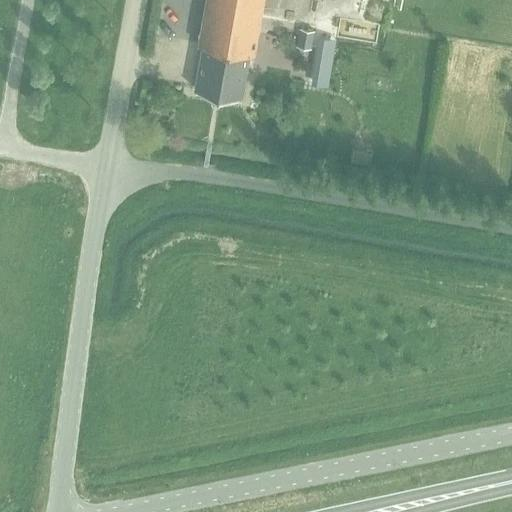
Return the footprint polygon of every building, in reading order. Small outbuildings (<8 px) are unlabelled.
[(207,0),(202,26),(232,32),(233,28),(259,32),(265,0),(207,0)] [(255,53),(259,32),(233,28),(232,32),(202,26),(199,43),(203,44),(195,89),(241,97),(250,52),(255,53)] [(297,46),(310,48),(313,30),(301,28),(297,46)] [(315,61),(311,83),(328,86),(332,63),(315,61)] [(354,149),(352,162),(371,165),(373,152),(354,149)]
